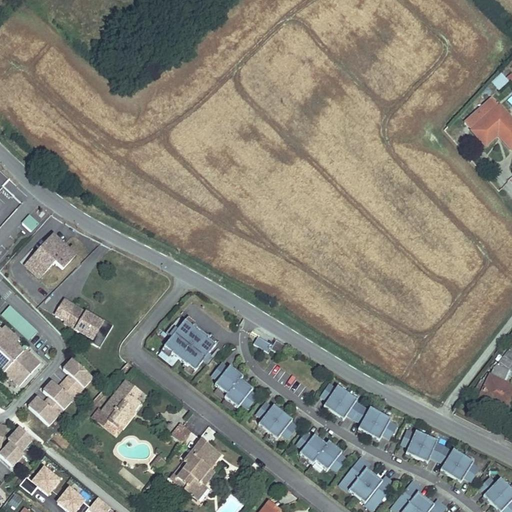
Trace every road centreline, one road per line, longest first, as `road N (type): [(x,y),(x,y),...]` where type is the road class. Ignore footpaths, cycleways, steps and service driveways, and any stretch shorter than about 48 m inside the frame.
road 1 (unclassified): [(511,450),(188,275)]
road 2 (residential): [(188,275),(141,333),(136,356),(335,511)]
road 3 (residential): [(0,417),(57,363),(59,350),(0,283)]
road 4 (unclassified): [(188,275),(41,193)]
road 5 (unknown): [(437,410),(511,316)]
